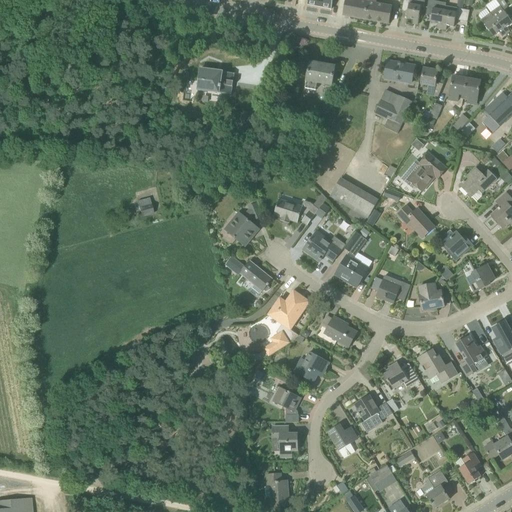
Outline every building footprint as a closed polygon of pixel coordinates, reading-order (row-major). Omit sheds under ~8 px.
[(307,0),(307,4),(332,9),(333,0),(307,0)] [(376,0),(345,0),(343,15),(389,24),(392,6),(376,3),(376,0)] [(403,0),(402,10),(408,11),(407,18),(414,20),(413,24),(418,25),(421,7),(424,7),(425,1),(420,0),(403,0)] [(503,0),(493,0),(486,6),(487,8),(506,34),(510,31),(507,28),(511,24),(511,21),(508,16),(506,14),(506,13),(502,8),(507,5),(503,0)] [(426,15),(432,16),(431,23),(438,24),(437,29),(442,30),(445,11),(447,3),(440,2),(438,10),(433,9),(434,4),(428,3),(426,15)] [(445,11),(442,30),(446,30),(447,26),(454,27),(455,20),(461,21),(464,10),(457,8),(457,13),(445,11)] [(506,34),(487,8),(479,14),(478,17),(494,38),(500,33),(502,37),(506,34)] [(461,21),(468,22),(470,11),(464,10),(461,21)] [(417,66),(387,60),(385,80),(414,85),(417,66)] [(335,67),(310,62),(306,81),(305,88),(316,90),(317,83),(332,85),(335,67)] [(200,68),(197,88),(228,93),(232,73),(200,68)] [(443,85),(436,83),(438,72),(424,69),(421,84),(429,85),(427,95),(438,98),(443,85)] [(463,100),(467,79),(453,76),(449,100),(458,101),(458,99),(463,100)] [(467,79),(463,100),(468,100),(467,103),(476,105),(481,81),(467,79)] [(386,90),(381,101),(376,113),(389,119),(385,128),(399,134),(412,102),(386,90)] [(503,93),(484,110),(489,116),(500,127),(511,115),(511,93),(508,98),(503,93)] [(331,100),(327,113),(334,116),(338,102),(331,100)] [(430,117),(437,120),(442,107),(436,104),(430,117)] [(243,112),(240,120),(245,122),(248,114),(243,112)] [(469,120),(463,115),(453,127),(459,132),(469,120)] [(429,118),(425,127),(429,128),(432,127),(435,121),(429,118)] [(469,124),(461,132),(467,137),(475,130),(469,124)] [(510,170),(511,168),(511,153),(502,162),(510,170)] [(410,170),(402,179),(414,189),(416,186),(423,192),(435,177),(438,179),(446,169),(429,154),(420,164),(417,161),(410,170)] [(463,183),(460,186),(472,197),(477,202),(482,197),(482,193),(479,190),(485,184),(489,187),(497,179),(489,170),(483,176),(476,168),(468,176),(469,177),(465,181),(464,181),(462,183),(463,183)] [(511,179),(511,177),(507,173),(501,179),(506,185),(511,179)] [(356,188),(347,183),(340,179),(330,197),(351,209),(367,218),(368,219),(379,201),(356,188)] [(386,190),(384,196),(399,202),(401,195),(386,190)] [(501,207),(491,216),(495,220),(503,229),(510,223),(511,221),(511,207),(510,205),(511,202),(511,198),(507,192),(496,202),(501,207)] [(154,214),(149,198),(137,201),(142,217),(154,214)] [(320,198),(314,203),(318,207),(324,202),(320,198)] [(279,199),(274,216),(282,218),(281,221),(289,224),(290,221),(296,223),(298,223),(299,220),(299,219),(300,219),(301,219),(303,220),(302,222),(307,226),(315,216),(316,215),(320,210),(314,205),(311,203),(304,201),(302,207),(295,204),(294,206),(287,204),(287,202),(279,199)] [(331,208),(324,203),(316,215),(322,219),(331,208)] [(239,212),(225,229),(227,231),(228,232),(230,233),(245,246),(253,237),(259,229),(257,227),(250,221),(254,217),(255,219),(256,219),(262,217),(257,204),(250,207),(251,210),(245,217),(243,215),(241,214),(239,212)] [(423,238),(435,227),(418,209),(413,213),(406,206),(397,214),(404,222),(406,220),(423,238)] [(367,218),(351,209),(348,215),(364,224),(367,218)] [(363,228),(359,234),(365,239),(370,233),(363,228)] [(465,241),(462,239),(457,232),(454,235),(451,231),(438,241),(455,261),(473,246),(467,239),(465,241)] [(335,237),(331,242),(318,232),(304,250),(311,255),(312,254),(321,260),(325,255),(334,262),(343,251),(342,250),(344,248),(346,245),(335,237)] [(347,255),(337,272),(346,278),(349,279),(348,282),(357,288),(366,273),(369,268),(358,262),(354,259),(367,241),(365,239),(359,234),(356,232),(346,245),(344,248),(349,252),(347,255)] [(391,246),(389,252),(395,255),(397,249),(391,246)] [(233,257),(226,265),(239,276),(241,274),(251,282),(254,284),(262,291),(263,291),(264,290),(266,292),(270,288),(267,286),(272,279),(265,274),(253,264),(250,261),(245,268),(233,257)] [(425,268),(418,263),(416,271),(419,272),(423,270),(425,268)] [(468,278),(466,279),(467,281),(474,293),(490,285),(489,282),(495,279),(487,265),(473,273),(471,274),(472,276),(468,278)] [(445,280),(446,281),(453,275),(446,266),(438,273),(435,270),(432,273),(439,278),(444,281),(445,280)] [(446,283),(444,281),(439,278),(437,281),(444,286),(446,283)] [(389,283),(384,280),(377,297),(394,304),(396,298),(404,302),(411,286),(402,282),(399,290),(388,285),(389,283)] [(452,305),(449,292),(442,293),(441,291),(437,292),(435,284),(419,287),(421,295),(420,295),(423,311),(452,305)] [(250,333),(250,335),(250,338),(251,340),(253,342),(254,343),(256,344),(258,345),(261,345),(262,347),(263,346),(264,348),(264,349),(265,351),(257,356),(261,361),(268,356),(269,356),(290,342),(299,336),(290,330),(301,314),(301,313),(305,308),(307,305),(293,295),(286,305),(284,303),(280,301),(278,300),(266,317),(265,315),(259,320),(250,325),(251,327),(250,328),(251,330),(251,331),(250,333)] [(334,317),(325,334),(349,347),(357,333),(343,325),(345,323),(334,317)] [(505,321),(492,328),(497,338),(501,344),(507,341),(511,348),(511,347),(511,329),(511,331),(505,321)] [(304,330),(301,336),(306,339),(309,333),(305,331),(304,330)] [(486,357),(480,346),(477,349),(469,337),(457,344),(467,362),(461,365),(467,377),(476,372),(472,365),(486,357)] [(433,350),(418,359),(430,379),(437,375),(442,384),(457,375),(451,363),(446,367),(439,356),(437,357),(433,350)] [(306,361),(299,374),(314,382),(318,375),(322,377),(330,363),(310,353),(306,361)] [(412,368),(404,373),(398,363),(382,372),(388,383),(389,382),(393,389),(403,383),(406,388),(419,381),(412,368)] [(500,378),(490,383),(493,390),(511,381),(506,368),(498,372),(500,378)] [(276,374),(274,378),(287,384),(289,380),(276,374)] [(301,399),(281,389),(275,402),(286,408),(287,423),(299,422),(298,412),(298,411),(297,411),(296,410),(301,399)] [(369,395),(354,405),(364,422),(377,414),(381,421),(393,414),(389,407),(386,403),(378,408),(369,395)] [(503,433),(511,428),(503,414),(495,418),(503,433)] [(331,431),(329,432),(330,435),(331,436),(334,441),(339,450),(350,444),(357,439),(351,428),(344,432),(340,425),(338,426),(331,431)] [(289,426),(272,426),(272,439),(280,439),(281,440),(281,444),(281,451),(281,457),(282,457),(292,457),(292,451),(294,451),(298,451),(298,449),(300,449),(300,442),(298,442),(298,434),(289,434),(289,426)] [(435,437),(439,444),(446,440),(442,433),(435,437)] [(492,459),(499,454),(503,460),(511,454),(511,443),(508,437),(495,445),(493,442),(485,447),(492,459)] [(400,466),(415,457),(411,450),(396,459),(400,466)] [(482,466),(474,453),(463,460),(466,465),(460,469),(469,484),(481,477),(477,470),(482,466)] [(376,472),(370,476),(375,484),(392,474),(391,473),(389,468),(387,465),(376,472)] [(427,485),(422,488),(426,496),(432,504),(433,504),(435,508),(442,504),(444,503),(445,502),(450,499),(442,486),(448,482),(440,471),(430,478),(428,479),(425,482),(427,485)] [(270,485),(272,507),(290,506),(289,496),(287,496),(286,481),(282,481),(281,474),(267,475),(267,485),(270,485)] [(337,494),(341,491),(337,485),(333,488),(337,494)] [(355,495),(347,500),(354,511),(360,511),(364,510),(355,495)] [(32,511),(32,499),(0,501),(0,511),(32,511)] [(402,502),(390,510),(391,511),(408,511),(407,509),(402,502)]
